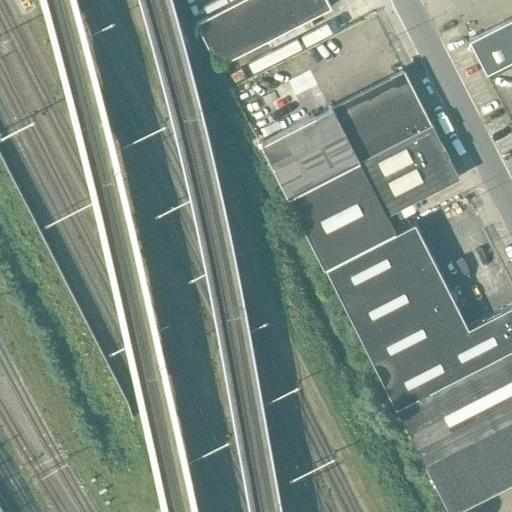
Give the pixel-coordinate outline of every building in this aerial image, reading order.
[(217,63),(330,6),(327,0),(235,0),(195,21),(217,63)] [(486,72),(511,59),(511,16),(468,39),(486,72)] [(287,194),(430,122),(403,68),(259,141),(271,163),(287,194)] [(457,175),(430,122),(287,194),(324,266),(395,230),(386,212),(457,175)] [(511,301),(467,324),(414,220),(395,230),(324,266),(395,405),(511,345),(511,301)] [(424,461),(511,416),(511,345),(395,405),(424,461)] [(511,416),(424,461),(449,511),(511,479),(511,416)] [(282,474),(277,467),(274,468),(279,476),(282,474)]
